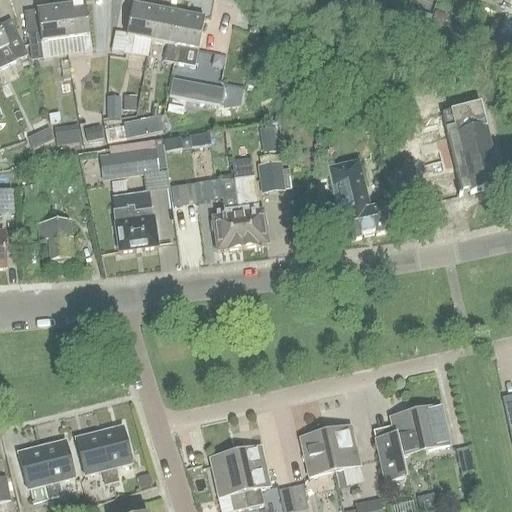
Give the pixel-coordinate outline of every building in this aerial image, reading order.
[(58,9),(64,43),(81,41),(83,56),(90,55),(84,6),(58,9)] [(147,45),(154,11),(132,7),(122,56),(130,58),(133,42),(147,45)] [(64,43),(58,9),(35,12),(38,28),(41,57),(42,62),(49,62),(47,46),(64,43)] [(180,16),(154,11),(147,45),(162,47),(161,50),(165,51),(163,64),(171,66),(180,16)] [(413,22),(428,28),(431,19),(416,13),(413,22)] [(445,22),(446,23),(448,19),(434,13),(430,24),(442,29),(445,22)] [(203,21),(180,16),(171,66),(194,70),(203,21)] [(0,33),(0,70),(27,59),(12,28),(0,33)] [(26,29),(30,58),(41,57),(38,28),(26,29)] [(220,108),(223,92),(172,83),(169,99),(220,108)] [(120,98),(108,98),(108,122),(120,122),(120,98)] [(124,114),(136,114),(136,98),(124,98),(124,114)] [(479,108),(441,117),(432,119),(437,142),(379,156),(393,215),(461,199),(460,195),(467,193),(468,197),(498,189),(479,108)] [(23,121),(19,113),(13,116),(16,124),(23,121)] [(50,128),(56,127),(60,122),(59,116),(49,117),(50,128)] [(159,119),(123,127),(126,142),(162,135),(159,119)] [(78,128),(55,131),(55,138),(57,149),(80,146),(78,128)] [(100,129),(84,132),(87,144),(102,141),(100,129)] [(121,130),(106,133),(108,146),(124,143),(121,130)] [(276,155),(273,131),(259,133),(263,157),(276,155)] [(33,141),(26,144),(32,156),(39,153),(33,141)] [(189,141),(180,142),(182,152),(190,150),(189,141)] [(161,143),(109,150),(110,158),(143,153),(155,151),(158,172),(166,171),(161,143)] [(102,185),(158,177),(158,172),(155,151),(143,153),(110,158),(98,159),(102,185)] [(328,172),(336,206),(328,208),(331,222),(338,220),(344,245),(389,235),(383,210),(369,213),(357,165),(328,172)] [(260,198),(265,197),(285,194),(281,166),(257,169),(260,198)] [(234,185),(242,253),(267,250),(265,229),(267,229),(266,220),(264,220),(263,216),(259,217),(255,182),(234,185)] [(242,253),(234,185),(220,187),(224,215),(216,216),(217,222),(212,222),(216,256),(242,253)] [(41,208),(39,187),(24,189),(27,210),(41,208)] [(152,221),(151,214),(151,213),(133,215),(132,210),(127,210),(127,212),(112,214),(117,256),(157,251),(153,221),(152,221)] [(284,224),(296,221),(294,211),(282,213),(284,224)] [(49,266),(53,265),(57,269),(61,268),(65,264),(68,264),(66,243),(71,242),(69,225),(36,228),(38,246),(47,245),(49,266)] [(440,410),(415,416),(423,455),(449,449),(440,410)] [(423,455),(415,416),(389,422),(394,443),(376,447),(385,486),(405,482),(400,460),(423,455)] [(97,437),(111,487),(117,486),(114,472),(131,468),(122,430),(97,437)] [(350,431),(325,436),(334,476),(359,470),(350,431)] [(334,476),(325,436),(299,442),(308,481),(334,476)] [(111,487),(97,437),(74,443),(83,480),(101,476),(104,489),(111,487)] [(65,445),(40,451),(53,501),(60,500),(56,487),(75,482),(65,445)] [(26,495),(40,491),(43,490),(47,503),(53,501),(40,451),(16,457),(26,495)] [(461,478),(473,476),(467,451),(455,454),(461,478)] [(247,511),(263,508),(260,492),(269,490),(260,452),(234,458),(243,496),(247,511)] [(243,496),(234,458),(209,463),(218,502),(229,499),(231,511),(245,511),(247,511),(243,496)] [(151,488),(148,477),(137,481),(140,491),(151,488)] [(4,479),(0,479),(0,504),(9,502),(4,479)] [(302,487),(290,490),(294,511),(306,511),(307,511),(302,487)] [(294,511),(289,490),(277,493),(281,511),(294,511)] [(381,511),(379,501),(355,507),(355,511),(381,511)]
